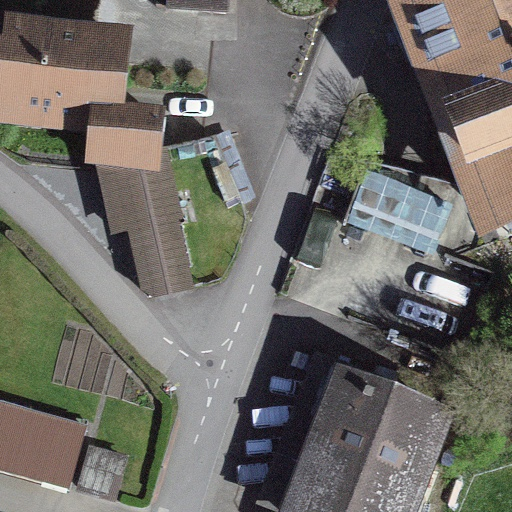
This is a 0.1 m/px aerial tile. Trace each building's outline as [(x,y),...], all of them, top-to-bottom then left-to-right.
[(173,0),(173,7),(225,13),(226,0),(173,0)] [(511,0),(451,0),(410,15),(491,221),(511,213),(511,0)] [(92,168),(102,169),(155,157),(157,118),(112,113),(120,42),(15,30),(13,52),(0,50),(0,91),(9,93),(6,114),(97,125),(92,168)] [(163,155),(155,157),(102,169),(116,232),(133,228),(149,297),(186,288),(170,220),(177,218),(163,155)] [(350,217),(433,250),(452,200),(369,168),(350,217)] [(346,383),(296,511),(403,511),(439,419),(346,383)] [(0,470),(69,490),(85,429),(0,405),(0,470)] [(91,449),(80,489),(113,499),(125,459),(91,449)]
